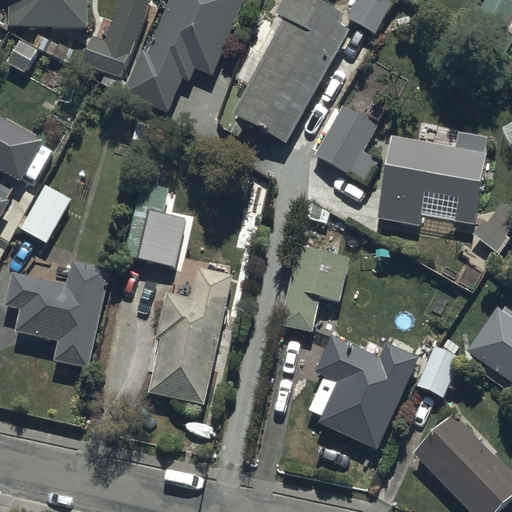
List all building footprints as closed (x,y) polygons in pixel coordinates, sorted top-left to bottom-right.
[(0,0),(0,1),(10,1),(9,36),(89,37),(89,0),(0,0)] [(92,36),(82,64),(122,78),(149,2),(143,0),(119,0),(105,41),(92,36)] [(143,57),(125,100),(170,119),(184,85),(190,88),(196,75),(213,82),(248,0),(247,0),(173,0),(148,59),(143,57)] [(284,29),(234,122),(289,152),(349,39),(340,34),(345,24),(300,0),(289,0),(277,24),(284,29)] [(386,0),(361,0),(348,24),(377,40),(396,5),(386,0)] [(511,9),(495,0),(488,0),(472,28),(511,52),(511,9)] [(346,114),(317,160),(366,190),(379,168),(364,159),(379,134),(346,114)] [(0,215),(8,201),(0,196),(0,168),(19,179),(41,141),(0,118),(0,215)] [(392,147),(380,225),(422,232),(423,224),(475,233),(490,147),(460,142),(457,158),(392,147)] [(46,192),(23,237),(47,251),(73,208),(46,192)] [(140,196),(125,262),(173,273),(181,241),(161,237),(169,202),(140,196)] [(484,227),(474,241),(498,258),(509,244),(506,242),(511,234),(511,216),(503,210),(488,230),(484,227)] [(350,265),(300,254),(283,333),(289,334),(287,345),(298,347),(300,338),(314,341),(321,306),(340,310),(350,265)] [(68,294),(14,282),(6,316),(21,319),(16,342),(58,351),(54,371),(91,379),(112,279),(73,271),(68,294)] [(154,376),(149,400),(206,413),(233,283),(198,275),(196,288),(192,287),(189,299),(172,296),(171,302),(166,301),(159,335),(157,335),(148,375),(154,376)] [(511,315),(498,306),(468,349),(511,379),(511,315)] [(320,431),(378,457),(419,366),(387,352),(380,367),(332,345),(316,381),(325,385),(310,418),(324,424),(320,431)] [(437,355),(418,392),(444,405),(462,368),(437,355)] [(511,481),(456,423),(415,462),(462,511),(507,511),(511,508),(511,481)]
